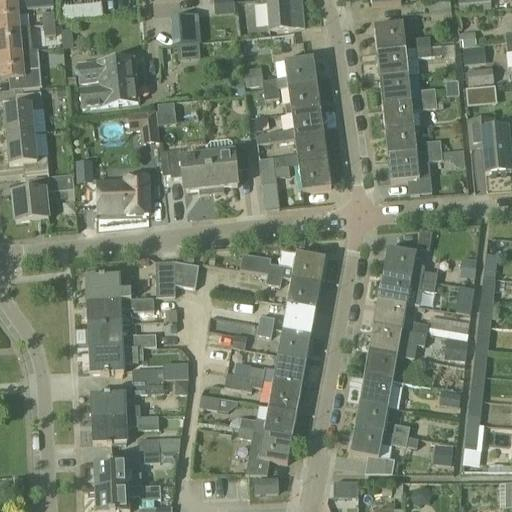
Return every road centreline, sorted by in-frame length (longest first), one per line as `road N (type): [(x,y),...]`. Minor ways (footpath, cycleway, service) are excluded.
road 1 (residential): [(0,254),(359,217)]
road 2 (residential): [(311,511),(359,217)]
road 3 (residential): [(45,511),(36,362),(0,293)]
road 4 (residential): [(359,217),(328,0)]
road 5 (residential): [(511,208),(359,217)]
